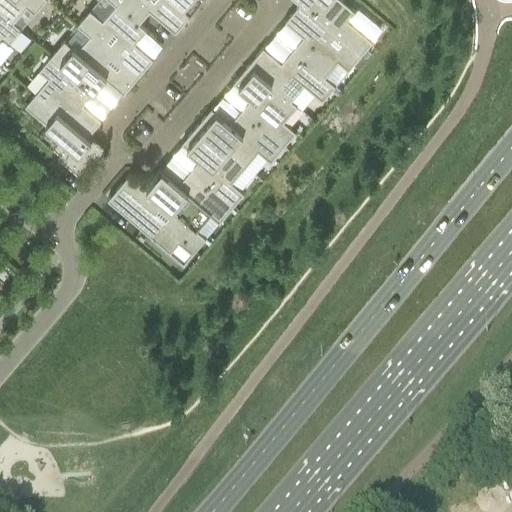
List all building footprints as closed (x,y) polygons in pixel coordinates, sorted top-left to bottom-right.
[(0,0),(0,10),(13,22),(26,7),(34,13),(45,0),(0,0)] [(190,14),(173,0),(109,0),(115,4),(138,24),(149,11),(175,33),(190,14)] [(173,0),(190,14),(202,0),(173,0)] [(341,0),(294,0),(299,4),(360,56),(372,41),(383,29),(357,8),(355,11),(341,0)] [(138,24),(115,4),(102,20),(90,9),(76,25),(89,35),(138,77),(153,59),(134,43),(145,30),(138,24)] [(353,64),(360,56),(299,4),(284,21),(303,36),(292,49),(325,76),(338,61),(348,70),(353,64)] [(0,62),(0,63),(13,48),(8,44),(21,28),(13,22),(0,10),(0,62)] [(105,78),(123,94),(138,77),(89,35),(76,50),(64,40),(51,55),(94,91),(105,78)] [(248,64),(291,100),(304,85),(322,101),(331,90),(335,86),(335,85),(325,76),(292,49),(281,62),(262,47),(248,64)] [(366,50),(362,56),(366,59),(370,54),(366,50)] [(94,91),(51,55),(38,70),(48,78),(36,92),(88,135),(101,120),(83,104),(94,91)] [(360,56),(353,64),(358,69),(366,60),(360,56)] [(291,100),(248,64),(233,82),(251,97),(240,110),(283,146),(295,132),(283,121),(297,105),(291,100)] [(335,86),(331,90),(337,95),(340,91),(335,86)] [(24,106),(46,124),(37,135),(59,154),(56,157),(80,176),(102,150),(87,137),(88,135),(36,92),(24,106)] [(211,108),(196,125),(245,167),(254,174),(267,159),(270,161),(283,146),(240,110),(229,123),(211,108)] [(196,125),(181,143),(182,144),(199,158),(188,171),(231,208),(244,193),(241,190),(240,190),(254,174),(245,167),(196,125)] [(145,186),(197,230),(209,215),(219,223),(231,208),(188,171),(177,184),(159,169),(145,186)] [(197,230),(145,186),(129,173),(107,199),(123,213),(125,210),(133,217),(131,220),(156,241),(159,238),(171,248),(177,241),(192,254),(206,237),(197,230)]
